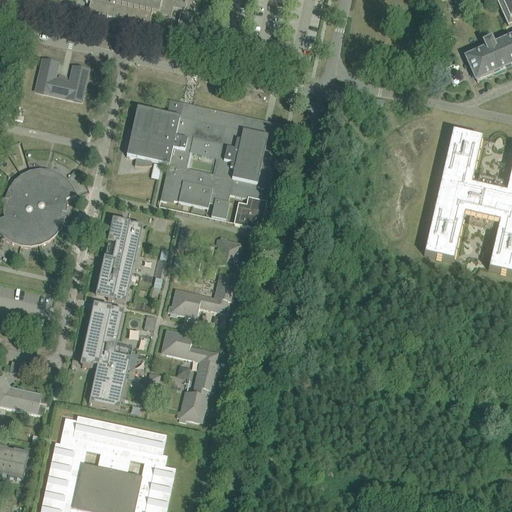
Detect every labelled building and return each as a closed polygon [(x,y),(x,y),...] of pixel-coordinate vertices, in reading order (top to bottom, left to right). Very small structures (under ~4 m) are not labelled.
[(196,0),(183,0),(182,3),(175,1),(175,0),(90,0),(88,14),(136,26),(135,31),(147,34),(151,16),(171,20),(173,11),(180,13),(177,28),(189,31),(196,0)] [(486,46),(487,48),(488,51),(467,60),(478,84),(511,68),(511,0),(489,0),(491,3),(496,1),(509,29),(511,28),(511,39),(496,47),(494,42),(486,46)] [(153,24),(151,34),(157,35),(159,26),(153,24)] [(42,62),(35,93),(82,103),(88,73),(73,69),(69,85),(66,84),(67,80),(59,78),(58,82),(54,81),(58,66),(42,62)] [(260,232),(266,206),(283,128),(170,102),(167,116),(137,110),(126,158),(136,161),(134,168),(137,168),(140,169),(143,169),(146,169),(149,169),(151,168),(151,167),(152,164),(168,168),(167,173),(166,177),(160,203),(173,205),(174,203),(178,204),(178,207),(179,207),(179,204),(207,210),(207,213),(208,213),(209,205),(214,206),(211,219),(226,223),(228,223),(228,222),(226,222),(229,206),(231,207),(231,206),(229,205),(228,205),(229,197),(248,201),(246,207),(238,205),(233,226),(234,226),(234,227),(240,228),(241,228),(247,230),(247,229),(247,230),(253,231),(254,231),(260,233),(260,232)] [(452,133),(424,257),(454,264),(464,217),(470,218),(493,224),(499,225),(488,272),(511,277),(511,167),(506,195),(500,194),(477,188),(471,187),(473,179),(482,140),(452,133)] [(153,167),(150,181),(158,183),(161,168),(153,167)] [(56,237),(61,230),(62,229),(65,220),(61,219),(62,213),(66,214),(67,210),(67,207),(66,201),(76,198),(76,197),(73,189),(72,188),(66,182),(66,181),(59,176),(58,175),(50,172),(48,172),(40,171),(39,171),(30,173),(29,173),(22,177),(21,177),(14,183),(13,184),(8,191),(8,192),(5,200),(5,201),(9,202),(8,207),(4,206),(3,209),(3,213),(3,216),(4,219),(0,220),(0,235),(3,239),(4,240),(11,245),(12,245),(20,248),(21,248),(30,249),(31,249),(39,248),(40,247),(48,244),(56,237)] [(96,296),(95,299),(107,302),(125,306),(142,228),(112,221),(112,222),(109,234),(104,256),(105,256),(107,256),(102,275),(101,275),(101,274),(96,296)] [(192,233),(182,231),(178,250),(187,252),(192,233)] [(235,278),(243,247),(226,243),(227,241),(220,239),(220,242),(217,241),(216,248),(218,248),(214,268),(221,270),(214,301),(175,292),(172,309),(169,308),(168,315),(170,315),(170,318),(176,319),(177,317),(197,321),(199,310),(227,317),(229,305),(233,306),(239,279),(235,278)] [(176,260),(174,268),(182,270),(184,261),(176,260)] [(93,306),(83,354),(80,367),(92,370),(92,369),(93,367),(97,368),(89,405),(119,412),(133,351),(119,348),(116,347),(124,313),(93,306)] [(148,317),(145,330),(155,332),(158,319),(148,317)] [(8,324),(0,322),(0,323),(0,332),(6,334),(8,324)] [(185,424),(186,422),(202,426),(209,394),(213,395),(218,373),(219,368),(215,367),(218,356),(190,350),(192,339),(166,333),(161,355),(199,364),(195,382),(199,383),(196,397),(185,394),(181,414),(178,413),(177,420),(179,421),(178,423),(185,424)] [(12,364),(10,373),(17,375),(19,366),(12,364)] [(0,409),(37,418),(37,417),(44,418),(45,410),(39,409),(39,405),(46,407),(48,398),(42,397),(42,396),(11,390),(3,377),(0,379),(0,409)] [(150,378),(148,386),(156,388),(158,380),(150,378)] [(55,446),(40,511),(166,511),(175,472),(165,470),(167,459),(163,458),(167,438),(78,419),(77,424),(65,421),(61,443),(64,443),(63,448),(55,446)] [(0,478),(2,478),(2,477),(8,479),(7,480),(23,483),(29,455),(14,452),(13,453),(8,452),(8,451),(0,448),(0,478)]
